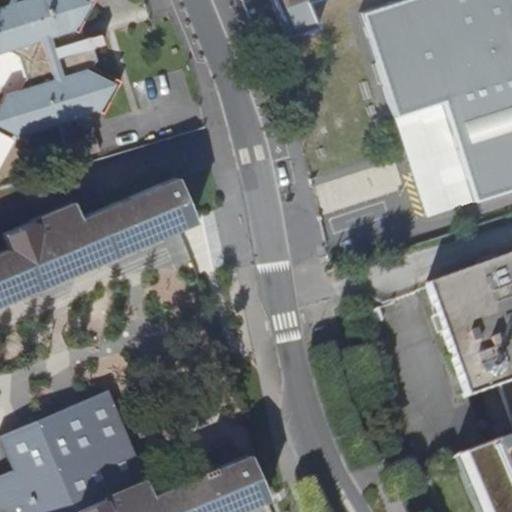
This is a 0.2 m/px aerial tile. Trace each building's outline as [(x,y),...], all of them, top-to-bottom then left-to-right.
[(8,96),(0,109),(0,127),(22,138),(100,114),(104,116),(121,86),(122,83),(94,68),(98,61),(90,38),(84,40),(77,42),(74,33),(81,30),(96,2),(92,0),(24,0),(15,3),(16,0),(0,0),(0,46),(20,57),(28,80),(22,92),(8,96)] [(270,0),(286,39),(316,26),(305,3),(315,0),(270,0)] [(511,0),(396,0),(359,12),(391,116),(439,102),(471,201),(511,187),(511,0)] [(74,33),(77,42),(84,40),(81,30),(74,33)] [(7,248),(0,251),(0,301),(192,220),(173,178),(76,219),(70,202),(28,221),(28,222),(1,234),(7,248)] [(511,255),(431,285),(466,399),(511,382),(511,255)] [(107,511),(104,501),(102,502),(101,499),(144,481),(106,390),(0,435),(0,443),(12,471),(0,475),(0,511),(107,511)] [(511,511),(511,434),(451,459),(473,511),(511,511)] [(233,511),(266,498),(261,488),(247,457),(213,472),(210,468),(199,473),(200,476),(150,498),(144,485),(146,484),(144,481),(101,499),(102,502),(104,501),(107,511),(233,511)]
